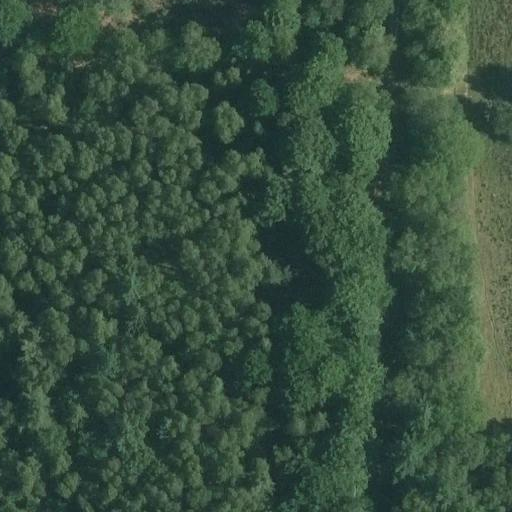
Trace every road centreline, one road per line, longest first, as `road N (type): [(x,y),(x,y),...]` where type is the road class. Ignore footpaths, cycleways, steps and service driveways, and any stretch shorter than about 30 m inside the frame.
road 1 (track): [(376,511),(387,76)]
road 2 (track): [(0,60),(387,76)]
